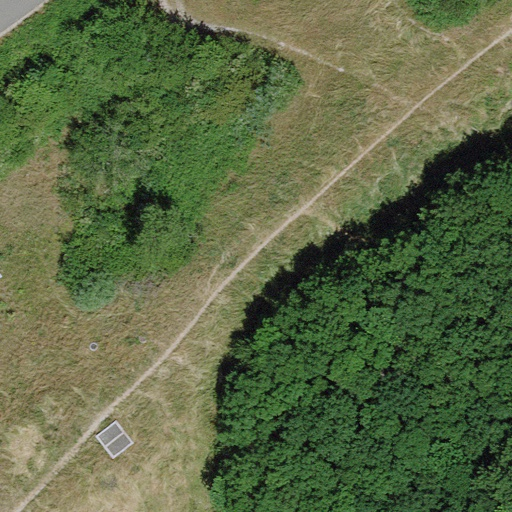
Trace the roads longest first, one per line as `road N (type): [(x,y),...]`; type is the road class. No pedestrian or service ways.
road 1 (motorway): [(0,305),(416,0)]
road 2 (motorway): [(217,0),(0,160)]
